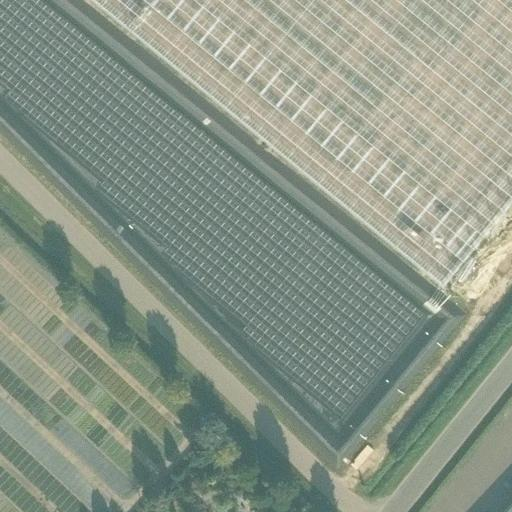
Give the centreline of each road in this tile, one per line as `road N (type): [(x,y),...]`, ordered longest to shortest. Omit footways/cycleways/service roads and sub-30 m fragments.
road 1 (unknown): [(352,511),(0,164)]
road 2 (unclassified): [(395,511),(511,365)]
